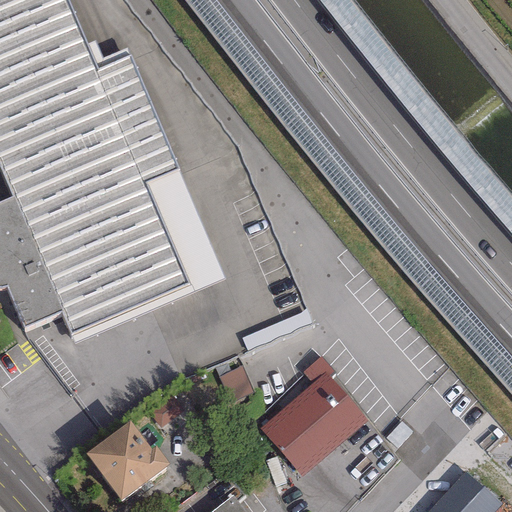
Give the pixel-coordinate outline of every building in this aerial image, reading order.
[(66,0),(0,0),(0,166),(13,196),(0,202),(0,286),(6,285),(24,327),(60,311),(70,335),(189,284),(146,184),(178,171),(129,57),(97,71),(86,44),(66,0)] [(86,44),(97,71),(129,57),(126,48),(101,58),(94,41),(86,44)] [(225,280),(178,171),(146,184),(189,284),(70,335),(74,344),(225,280)] [(310,324),(305,310),(301,313),(241,338),(246,352),(310,324)] [(320,357),(302,373),(311,383),(324,372),(329,378),(334,373),(320,357)] [(253,392),(241,366),(217,377),(229,403),(253,392)] [(311,383),(259,428),(301,476),(366,420),(329,378),(324,372),(311,383)] [(149,413),(160,428),(183,412),(173,397),(149,413)] [(130,421),(85,453),(119,501),(169,465),(155,445),(150,449),(130,421)] [(411,432),(400,422),(385,438),(397,448),(411,432)] [(500,504),(463,472),(427,511),(493,511),(498,508),(500,504)] [(243,511),(231,495),(209,511),(243,511)]
